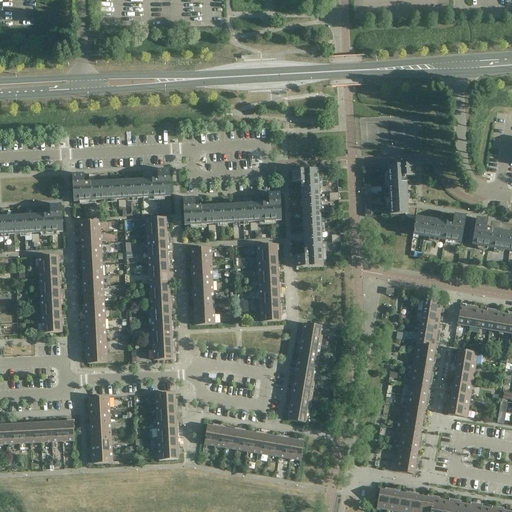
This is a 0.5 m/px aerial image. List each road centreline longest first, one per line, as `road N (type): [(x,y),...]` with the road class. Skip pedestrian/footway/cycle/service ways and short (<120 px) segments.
road 1 (tertiary): [(204,78),(461,66)]
road 2 (residential): [(0,155),(192,151)]
road 3 (residential): [(192,376),(208,400),(253,409),(266,401),(267,380),(211,366)]
road 4 (residential): [(511,197),(483,193),(465,160),(461,66)]
road 5 (residential): [(511,446),(459,438),(453,471),(511,481)]
road 6 (tertiary): [(84,92),(204,78)]
road 7 (tertiary): [(204,78),(84,77)]
